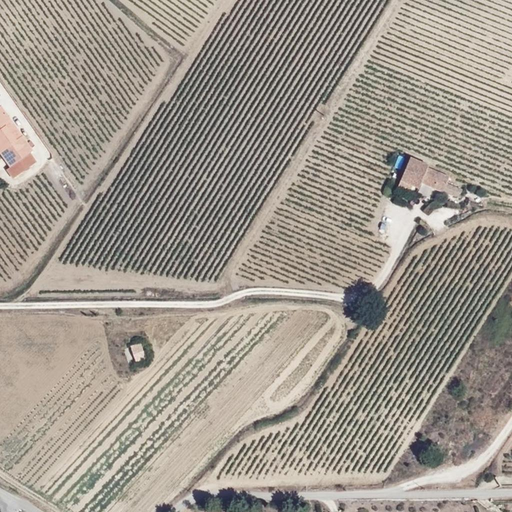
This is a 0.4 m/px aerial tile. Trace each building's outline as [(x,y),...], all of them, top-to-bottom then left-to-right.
[(15,144),(3,126),(10,122),(1,109),(0,108),(0,157),(9,170),(33,156),(22,139),(15,144)] [(22,139),(10,122),(3,126),(15,144),(22,139)] [(419,181),(425,165),(429,167),(430,164),(412,156),(402,178),(420,186),(422,182),(419,181)] [(31,158),(9,170),(7,172),(12,181),(36,168),(31,158)] [(448,184),(450,176),(429,167),(425,165),(419,181),(422,182),(443,191),(446,183),(448,184)] [(461,190),(448,184),(446,183),(443,191),(457,197),(461,190)] [(144,359),(140,344),(130,346),(135,362),(144,359)] [(130,348),(124,350),(128,362),(134,360),(130,348)]
